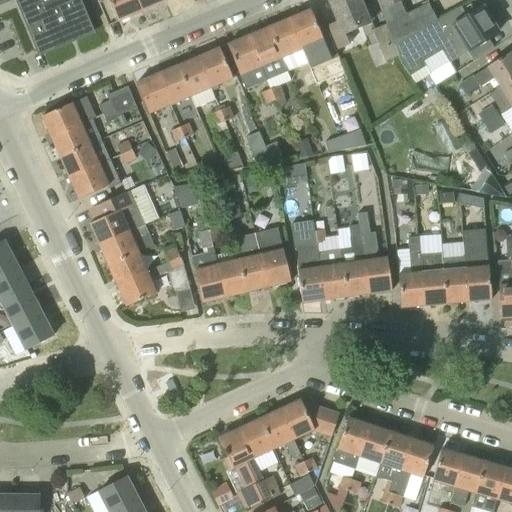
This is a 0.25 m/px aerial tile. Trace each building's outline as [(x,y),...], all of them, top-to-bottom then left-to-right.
[(21,0),(26,10),(22,11),(39,51),(42,50),(44,53),(68,43),(67,39),(75,36),(77,39),(92,33),(78,0),(21,0)] [(142,12),(136,0),(108,0),(118,22),(142,12)] [(166,2),(165,0),(136,0),(142,12),(166,2)] [(328,27),(338,51),(349,46),(344,33),(372,21),(366,8),(363,9),(358,0),(335,0),(330,2),(339,22),(328,27)] [(400,0),(377,0),(388,23),(396,45),(437,20),(426,4),(405,14),(400,0)] [(449,63),(498,33),(482,8),(443,32),(437,20),(396,45),(411,76),(425,68),(422,63),(442,51),(449,63)] [(289,19),(302,50),(308,64),(328,55),(322,42),(323,41),(310,10),(289,19)] [(302,50),(289,19),(269,28),(282,59),(302,50)] [(396,45),(388,23),(372,30),(385,62),(400,56),(396,45)] [(269,28),(249,36),(267,81),(288,72),(282,59),(269,28)] [(267,81),(249,36),(227,45),(246,90),(267,81)] [(198,58),(211,89),(233,80),(220,49),(198,58)] [(500,88),(511,80),(511,56),(510,53),(474,77),(473,75),(459,83),(466,95),(493,78),(500,88)] [(211,89),(198,58),(177,66),(191,97),(211,89)] [(157,75),(170,106),(191,97),(177,66),(157,75)] [(170,106),(157,75),(136,84),(149,115),(170,106)] [(511,106),(511,80),(500,88),(511,107),(511,106)] [(271,89),(276,100),(285,97),(280,85),(271,89)] [(128,87),(107,96),(110,102),(99,107),(103,116),(114,111),(116,117),(117,117),(123,114),(137,108),(128,87)] [(276,100),(271,89),(262,93),(266,104),(276,100)] [(83,99),(42,118),(51,139),(92,121),(83,99)] [(484,124),(498,115),(491,105),(478,113),(484,124)] [(220,111),(225,122),(234,118),(229,107),(220,111)] [(114,111),(103,116),(106,123),(117,119),(116,117),(114,111)] [(225,122),(220,111),(211,115),(216,126),(225,122)] [(121,126),(127,124),(123,114),(117,117),(121,126)] [(498,115),(484,124),(491,134),(504,125),(498,115)] [(445,152),(461,148),(453,117),(438,121),(445,152)] [(60,159),(101,141),(92,121),(51,139),(60,159)] [(180,128),(184,139),(189,150),(202,144),(197,133),(193,135),(189,124),(180,128)] [(184,139),(180,128),(170,132),(175,143),(184,139)] [(360,130),(339,137),(344,150),(345,149),(365,146),(360,130)] [(259,135),(258,132),(246,137),(257,164),(269,158),(259,135)] [(325,142),(329,152),(344,150),(339,137),(325,142)] [(296,151),(310,146),(307,138),(293,143),(296,151)] [(69,179),(110,161),(101,141),(60,159),(69,179)] [(123,155),(134,150),(130,141),(119,146),(123,155)] [(156,151),(147,143),(137,153),(146,162),(156,151)] [(511,147),(503,153),(509,164),(511,161),(511,147)] [(182,167),(174,149),(165,153),(173,171),(182,167)] [(134,150),(123,155),(127,164),(138,159),(134,150)] [(237,152),(223,157),(228,170),(242,164),(237,152)] [(367,172),(365,154),(351,155),(353,173),(367,172)] [(343,173),(342,156),(328,158),(329,175),(343,173)] [(110,161),(69,179),(78,200),(108,187),(108,188),(120,183),(110,161)] [(293,165),(295,181),(307,180),(305,163),(293,165)] [(485,170),(470,191),(484,194),(505,197),(498,187),(490,174),(485,170)] [(41,188),(53,182),(49,174),(37,180),(41,188)] [(260,190),(257,177),(245,180),(248,193),(260,190)] [(406,179),(393,179),(393,189),(405,189),(407,199),(413,199),(412,180),(406,180),(406,179)] [(233,180),(224,182),(227,193),(235,191),(233,180)] [(197,183),(174,187),(177,200),(180,200),(182,208),(201,203),(197,183)] [(428,185),(415,185),(416,196),(429,195),(428,185)] [(99,247),(146,226),(131,191),(90,210),(95,223),(89,225),(99,247)] [(453,192),(439,193),(439,204),(453,203),(453,192)] [(483,199),(459,193),(460,204),(483,208),(483,199)] [(180,211),(169,215),(174,230),(185,226),(180,211)] [(357,214),(358,224),(368,295),(391,292),(387,258),(373,260),(378,253),(375,234),(369,234),(366,212),(357,214)] [(206,215),(196,218),(199,233),(209,230),(206,215)] [(108,267),(139,253),(134,243),(160,231),(155,222),(146,226),(99,247),(108,267)] [(339,249),(346,298),(368,295),(358,224),(349,226),(352,247),(339,249)] [(209,230),(212,243),(221,241),(218,228),(209,230)] [(255,234),(260,255),(268,288),(290,282),(278,228),(255,234)] [(213,248),(212,243),(209,230),(199,233),(203,250),(213,248)] [(314,231),(316,243),(326,241),(324,230),(314,231)] [(464,257),(468,303),(491,301),(484,230),(462,232),(464,257)] [(268,288),(260,255),(255,234),(233,239),(239,260),(247,293),(268,288)] [(421,272),(420,255),(418,237),(409,238),(412,273),(399,275),(402,308),(424,306),(421,272)] [(0,276),(17,268),(3,242),(0,243),(0,276)] [(317,252),(320,267),(325,301),(346,298),(339,249),(317,252)] [(511,249),(511,262),(498,262),(501,319),(511,318),(511,249)] [(169,264),(179,259),(175,250),(165,255),(169,264)] [(148,273),(139,253),(108,267),(117,287),(148,273)] [(420,255),(421,272),(424,306),(446,304),(442,259),(442,253),(420,255)] [(225,297),(217,265),(215,254),(192,259),(203,303),(225,297)] [(468,303),(464,257),(442,259),(446,304),(468,303)] [(179,259),(169,264),(148,273),(117,287),(126,307),(157,294),(151,281),(167,273),(173,294),(190,290),(184,267),(183,267),(179,259)] [(247,293),(239,260),(217,265),(225,297),(247,293)] [(325,301),(320,267),(298,270),(302,304),(325,301)] [(17,268),(0,276),(0,300),(1,303),(28,289),(17,268)] [(28,289),(1,303),(12,324),(39,310),(28,289)] [(39,310),(12,324),(26,351),(53,337),(39,310)] [(171,380),(164,383),(170,394),(177,390),(171,380)] [(279,410),(293,441),(315,431),(314,430),(332,436),(339,415),(313,406),(305,410),(300,400),(279,410)] [(301,456),(293,441),(279,410),(258,419),(273,450),(285,444),(293,460),(301,456)] [(355,470),(359,457),(370,425),(348,418),(333,462),(355,470)] [(239,428),(254,459),(273,450),(258,419),(239,428)] [(380,464),(391,432),(370,425),(359,457),(380,464)] [(269,492),(264,481),(254,459),(239,428),(219,438),(233,469),(239,466),(249,488),(238,493),(245,509),(271,497),(269,492)] [(391,432),(380,464),(392,468),(387,481),(397,484),(412,439),(391,432)] [(397,484),(394,495),(390,506),(400,510),(411,475),(423,478),(434,446),(412,439),(397,484)] [(454,488),(463,455),(442,449),(432,481),(454,488)] [(463,455),(454,488),(450,503),(464,507),(468,492),(475,494),(484,461),(463,455)] [(304,461),(309,472),(318,467),(313,457),(304,461)] [(309,472),(304,461),(294,466),(299,477),(309,472)] [(484,461),(475,494),(471,507),(488,511),(492,511),(496,500),(505,467),(484,461)] [(511,469),(505,467),(496,500),(511,504),(511,469)] [(299,494),(312,486),(314,485),(308,475),(290,485),(295,495),(299,494)] [(109,511),(124,511),(140,504),(126,477),(99,491),(109,511)] [(264,481),(269,492),(277,488),(272,477),(264,481)] [(339,488),(348,491),(352,479),(343,477),(339,488)] [(352,479),(348,491),(357,494),(361,482),(352,479)] [(220,507),(234,500),(226,483),(212,490),(220,507)] [(312,486),(299,494),(307,511),(321,503),(312,486)] [(84,499),(80,489),(67,495),(72,505),(84,499)] [(335,511),(339,511),(345,499),(327,493),(326,495),(335,511)] [(14,511),(14,496),(0,495),(0,511),(14,511)] [(14,511),(39,511),(39,496),(14,496),(14,511)]
